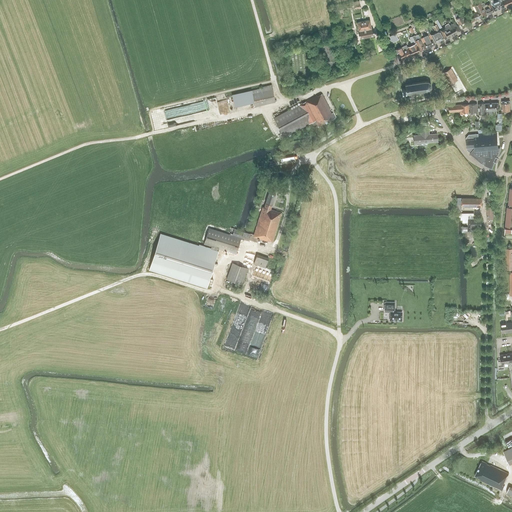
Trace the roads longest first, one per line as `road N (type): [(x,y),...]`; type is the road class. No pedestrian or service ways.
road 1 (track): [(251,0),(280,104),(84,144),(0,179)]
road 2 (track): [(0,330),(139,274),(214,294)]
road 3 (secondary): [(364,511),(511,410)]
road 4 (residential): [(396,65),(511,7)]
